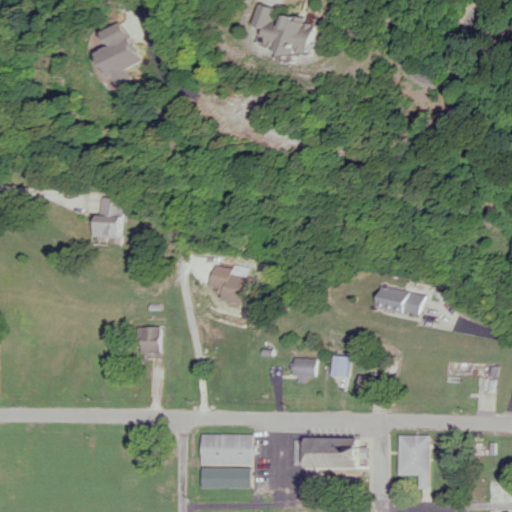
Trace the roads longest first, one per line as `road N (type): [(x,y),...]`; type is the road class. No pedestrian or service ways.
road 1 (residential): [(511,423),(0,413)]
road 2 (residential): [(479,0),(463,25),(451,82),(427,83),(408,64),(399,0)]
